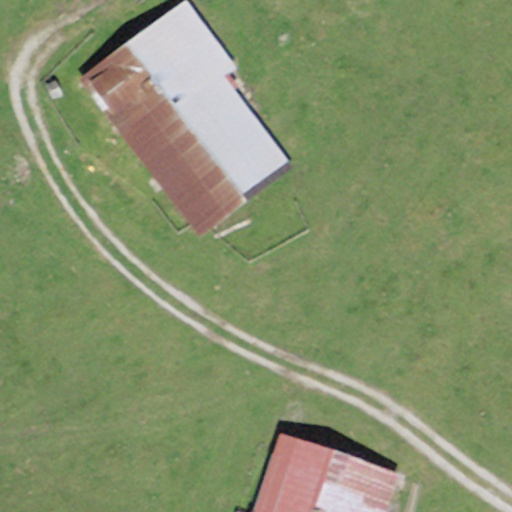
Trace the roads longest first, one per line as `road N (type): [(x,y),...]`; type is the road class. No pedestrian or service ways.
road 1 (track): [(305,374),(196,331),(60,203),(20,126),(20,65),(96,16)]
road 2 (track): [(511,502),(394,411),(305,374)]
